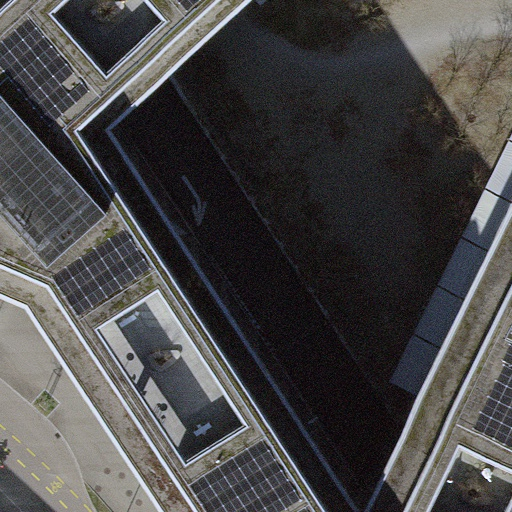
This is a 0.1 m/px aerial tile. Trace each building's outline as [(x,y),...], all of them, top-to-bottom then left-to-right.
[(0,0),(0,9),(98,96),(113,108),(141,83),(205,24),(227,4),(224,0),(0,0)] [(0,275),(25,286),(36,264),(48,234),(91,153),(113,108),(98,96),(0,9),(0,275)] [(36,264),(25,286),(175,511),(349,511),(363,484),(203,245),(113,108),(91,153),(48,234),(36,264)] [(511,511),(511,184),(382,447),(378,454),(414,472),(496,511),(511,511)] [(496,511),(414,472),(378,454),(363,484),(349,511),(496,511)]
